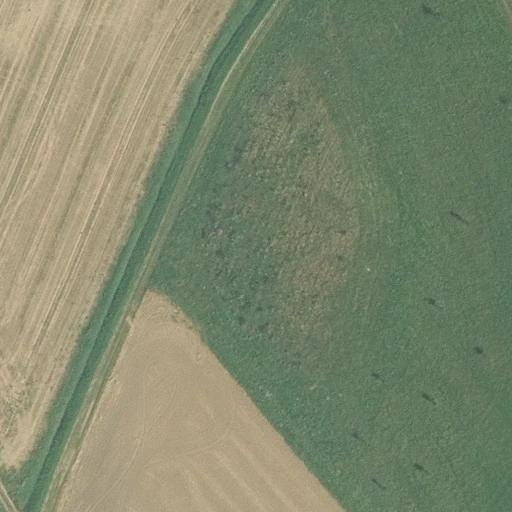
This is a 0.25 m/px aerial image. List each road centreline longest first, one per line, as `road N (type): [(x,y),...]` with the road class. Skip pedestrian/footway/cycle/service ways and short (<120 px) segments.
road 1 (track): [(356,511),(152,272)]
road 2 (track): [(294,0),(235,96),(152,272)]
road 3 (track): [(53,511),(152,272)]
